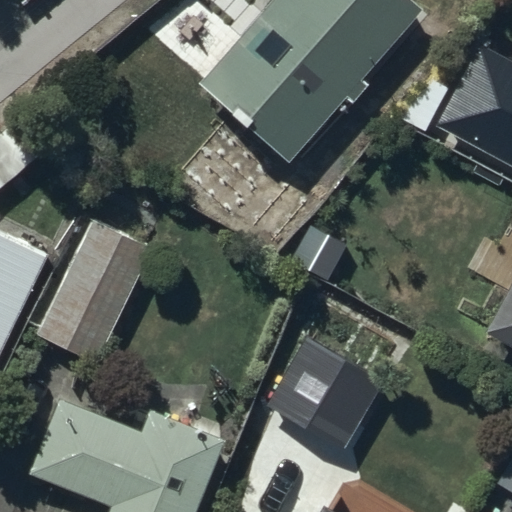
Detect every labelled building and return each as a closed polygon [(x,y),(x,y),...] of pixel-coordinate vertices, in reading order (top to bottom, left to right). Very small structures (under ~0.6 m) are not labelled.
[(241,0),(199,45),(278,118),(387,0),(241,0)] [(0,179),(43,144),(17,113),(0,127),(0,179)] [(150,239),(89,209),(33,323),(94,353),(150,239)] [(0,341),(49,243),(0,218),(0,341)] [(511,255),(490,294),(511,306),(511,255)] [(402,342),(325,295),(306,327),(293,319),(270,357),(282,364),(263,395),(341,443),(402,342)] [(182,511),(232,385),(148,352),(138,377),(50,343),(19,424),(121,464),(101,511),(182,511)] [(511,483),(511,444),(494,473),(511,483)] [(397,511),(326,471),(309,500),(285,486),(270,511),(397,511)]
